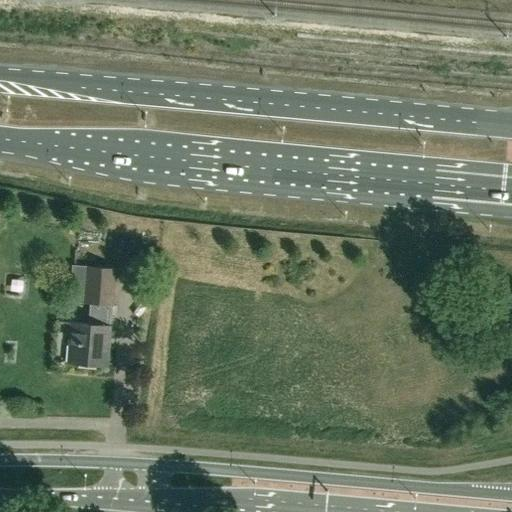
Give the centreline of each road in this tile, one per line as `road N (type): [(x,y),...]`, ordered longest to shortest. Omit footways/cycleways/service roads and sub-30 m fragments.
road 1 (primary): [(0,139),(511,191)]
road 2 (primary): [(511,125),(0,75)]
road 3 (tertiary): [(511,497),(155,464)]
